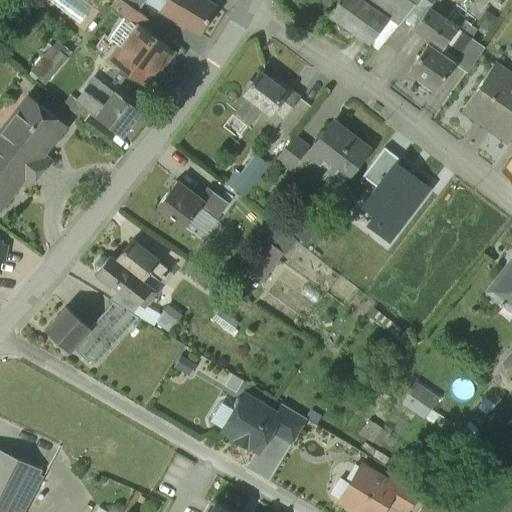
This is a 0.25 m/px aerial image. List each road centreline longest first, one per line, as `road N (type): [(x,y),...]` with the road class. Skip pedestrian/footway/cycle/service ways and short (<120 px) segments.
road 1 (residential): [(0,335),(194,100),(252,11)]
road 2 (residential): [(0,338),(297,511)]
road 3 (residential): [(511,197),(252,11)]
